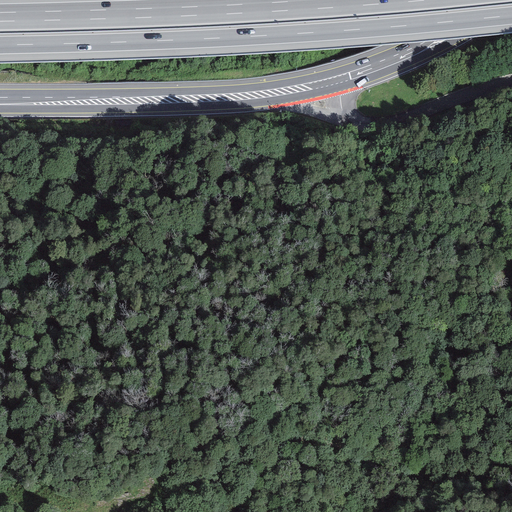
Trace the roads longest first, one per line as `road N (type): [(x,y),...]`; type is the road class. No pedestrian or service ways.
road 1 (motorway): [(0,45),(227,38),(511,15)]
road 2 (track): [(511,422),(401,485),(313,441),(261,429),(216,432),(204,444),(221,463),(231,505),(242,511)]
road 3 (motorway): [(378,0),(0,17)]
road 4 (primary): [(260,94),(0,100)]
road 5 (tertiary): [(345,120),(392,122),(511,81)]
road 6 (primary): [(486,0),(413,49),(339,77)]
